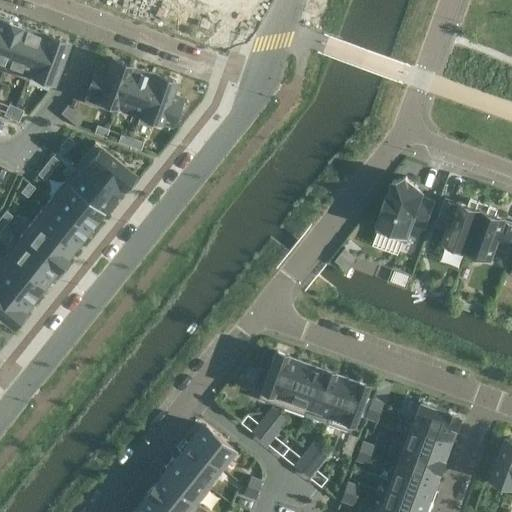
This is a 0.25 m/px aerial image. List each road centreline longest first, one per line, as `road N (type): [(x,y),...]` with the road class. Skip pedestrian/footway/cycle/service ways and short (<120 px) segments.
road 1 (tertiary): [(262,81),(24,386)]
road 2 (residential): [(98,511),(261,310)]
road 3 (residential): [(494,396),(261,310)]
road 4 (residential): [(261,310),(406,132)]
road 5 (residential): [(262,81),(51,0)]
road 6 (residential): [(452,0),(406,132)]
road 7 (residential): [(453,511),(494,396)]
